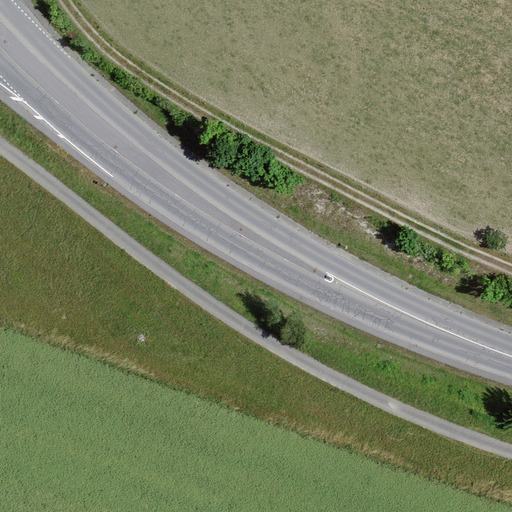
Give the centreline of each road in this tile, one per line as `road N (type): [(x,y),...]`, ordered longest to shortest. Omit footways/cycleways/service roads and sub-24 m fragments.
road 1 (track): [(511,268),(431,235),(178,104),(120,63),(60,0)]
road 2 (secondary): [(346,287),(119,116),(0,2)]
road 3 (secondary): [(0,63),(165,201),(274,266),(346,287)]
road 4 (secondary): [(511,356),(346,287)]
